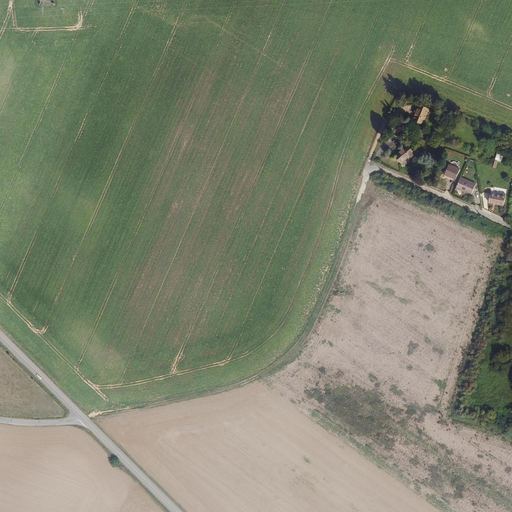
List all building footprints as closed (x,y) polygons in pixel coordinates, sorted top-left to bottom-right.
[(423,124),(430,108),(419,103),(417,107),(412,119),(423,124)] [(415,153),(407,144),(394,155),(401,165),(415,153)] [(456,179),(460,169),(448,164),(444,174),(456,179)] [(471,195),(476,183),(461,177),(456,189),(471,195)] [(503,205),(505,195),(490,192),(488,202),(503,205)]
